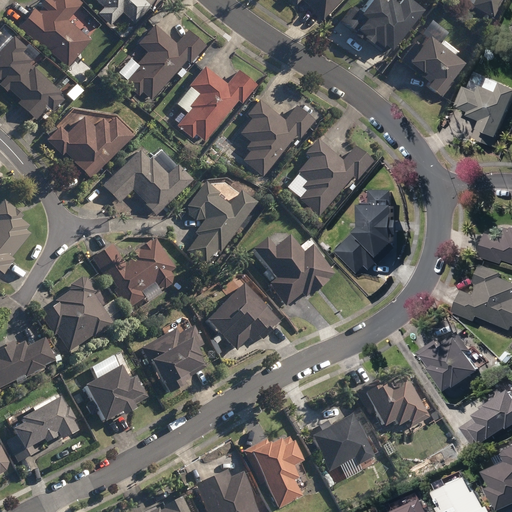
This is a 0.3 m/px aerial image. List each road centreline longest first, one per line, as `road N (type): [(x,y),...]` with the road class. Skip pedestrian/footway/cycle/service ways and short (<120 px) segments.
road 1 (residential): [(30,511),(400,314),(435,260),(438,191)]
road 2 (residential): [(215,0),(371,105),(426,165)]
